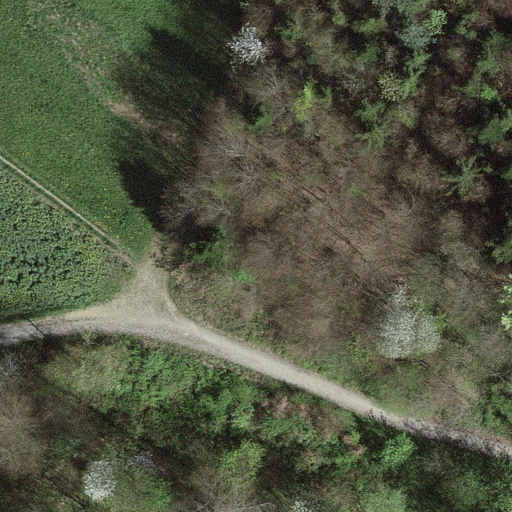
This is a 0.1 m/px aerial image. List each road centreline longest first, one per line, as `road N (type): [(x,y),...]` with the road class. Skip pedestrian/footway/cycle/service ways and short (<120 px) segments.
road 1 (track): [(511,463),(128,312),(168,238),(252,0)]
road 2 (unclassified): [(0,333),(128,312)]
